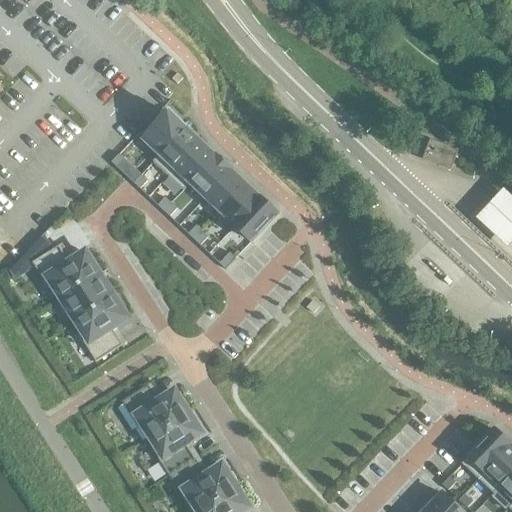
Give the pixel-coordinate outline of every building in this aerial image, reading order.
[(160,156),(186,129),(169,114),(154,130),(151,128),(141,138),(159,156),(160,156)] [(169,178),(201,143),(186,129),(160,156),(159,156),(153,163),(169,178)] [(190,184),(216,157),(201,143),(169,178),(184,192),(191,185),(190,184)] [(431,143),(425,160),(450,169),(455,156),(447,148),(431,143)] [(118,169),(125,161),(120,155),(112,163),(118,169)] [(205,199),(231,172),(216,157),(190,184),(191,185),(205,199)] [(220,213),(246,186),(231,172),(205,199),(220,213)] [(140,190),(148,182),(142,176),(134,184),(140,190)] [(235,227),(261,200),(246,186),(220,213),(235,227)] [(511,245),(511,197),(503,189),(476,219),(509,250),(511,245)] [(164,212),(171,204),(165,198),(158,207),(164,212)] [(252,243),(277,216),(261,200),(235,227),(252,243)] [(170,218),(177,210),(171,204),(164,212),(170,218)] [(194,241),(202,233),(196,227),(188,236),(194,241)] [(200,247),(208,238),(202,233),(194,241),(200,247)] [(102,275),(94,261),(92,263),(86,254),(70,264),(59,247),(33,264),(49,290),(53,287),(61,299),(99,275),(100,276),(102,275)] [(226,271),(236,259),(230,254),(220,265),(226,271)] [(76,322),(116,296),(108,284),(106,286),(100,276),(99,275),(61,299),(74,319),(69,321),(72,326),(77,323),(76,322)] [(112,329),(128,319),(122,310),(124,309),(116,296),(76,322),(77,323),(84,335),(80,338),(96,363),(123,346),(112,329)] [(151,438),(191,412),(183,400),(181,402),(175,393),(159,403),(148,386),(122,403),(138,428),(143,426),(151,438)] [(198,424),(191,412),(151,438),(159,450),(154,453),(170,478),(196,461),(186,445),(202,435),(196,425),(198,424)] [(479,480),(511,447),(494,431),(462,465),(479,480)] [(500,488),(511,474),(511,447),(479,480),(494,495),(501,488),(500,488)] [(198,511),(238,486),(231,474),(228,476),(223,467),(207,477),(196,461),(170,478),(186,502),(190,500),(198,511)] [(511,474),(500,488),(501,488),(511,498),(511,474)] [(456,484),(450,478),(442,486),(448,492),(456,484)] [(246,498),(238,486),(198,511),(244,511),(250,509),(244,499),(246,498)] [(460,511),(442,495),(428,510),(429,511),(460,511)] [(467,510),(473,503),(464,496),(459,502),(467,510)]
